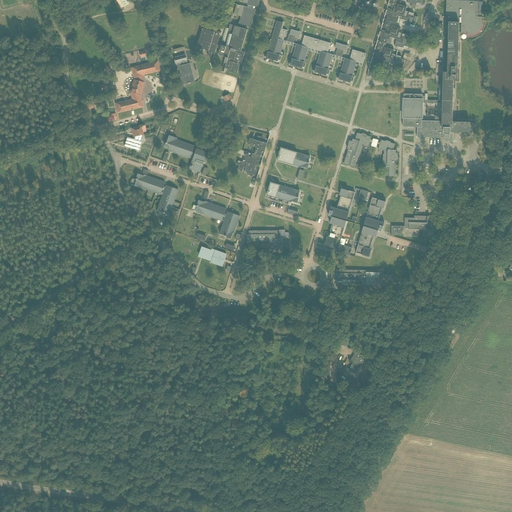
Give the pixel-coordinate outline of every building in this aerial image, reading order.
[(241,17),(239,23),(239,24),(250,27),(256,7),(258,8),(259,0),(243,0),(243,3),(250,5),(250,8),(240,5),(237,16),(241,17)] [(369,7),(370,6),(371,7),(372,8),(373,8),(374,9),(375,9),(375,8),(376,8),(377,8),(377,7),(378,7),(378,6),(378,5),(379,5),(379,4),(379,3),(378,2),(377,1),(376,0),(375,0),(350,0),(351,0),(351,1),(352,2),(352,3),(353,3),(354,4),(355,4),(356,4),(357,4),(358,4),(359,4),(360,5),(359,5),(358,6),(357,7),(357,8),(358,8),(358,9),(359,9),(360,9),(361,8),(361,7),(362,7),(363,7),(364,6),(364,5),(365,5),(366,5),(366,6),(367,7),(368,7),(369,7)] [(414,13),(405,11),(407,6),(396,3),(396,0),(408,0),(407,2),(416,5),(417,3),(421,4),(422,0),(389,0),(389,1),(389,2),(391,2),(390,7),(392,7),(391,9),(390,10),(390,11),(386,10),(385,14),(385,15),(387,15),(383,28),(385,29),(385,31),(384,31),(383,32),(380,31),(379,36),(381,37),(380,41),(378,40),(377,40),(376,45),(378,45),(377,50),(379,50),(378,52),(377,53),(377,54),(374,53),(372,58),(374,58),(372,67),(376,68),(378,64),(388,67),(390,63),(398,65),(397,67),(402,69),(405,60),(400,59),(401,56),(392,54),(394,50),(383,46),(384,42),(386,43),(388,39),(390,39),(390,37),(397,39),(395,45),(403,48),(404,46),(408,47),(411,38),(407,37),(407,35),(399,32),(400,28),(389,25),(391,21),(397,23),(398,18),(396,18),(397,16),(403,17),(402,20),(411,22),(410,24),(415,26),(418,17),(413,15),(414,13)] [(477,12),(478,1),(446,0),(446,22),(448,22),(447,72),(443,72),(442,100),(425,100),(425,96),(422,96),(422,94),(409,94),(404,94),(403,127),(417,127),(417,137),(441,138),(441,139),(452,142),(452,132),(470,133),(470,122),(465,122),(452,122),(453,80),(457,80),(459,32),(459,23),(461,23),(461,32),(467,32),(467,34),(469,34),(471,34),(473,34),(475,33),(478,32),(479,30),(481,28),(482,26),(482,24),(482,12),(477,12)] [(278,62),(283,43),(286,30),(282,29),(284,23),(284,22),(283,22),(282,22),(277,21),(271,39),(270,39),(267,48),(269,49),(266,58),(278,62)] [(221,71),(224,71),(225,68),(228,69),(227,71),(237,74),(240,65),(237,64),(238,61),(242,62),(245,52),(241,51),(247,30),(230,25),(229,29),(226,28),(222,43),(218,42),(221,33),(215,31),(214,32),(202,29),(197,47),(209,50),(207,55),(214,57),(217,48),(220,49),(218,55),(225,57),(221,71)] [(303,69),(308,50),(308,48),(320,51),(320,54),(319,53),(313,72),(326,76),(333,55),(328,53),(331,43),(304,35),(301,45),(296,44),(290,65),(303,69)] [(351,83),(356,64),(355,64),(356,62),(363,64),(364,59),(365,56),(366,53),(352,49),(349,59),(344,58),(338,79),(351,83)] [(195,82),(189,63),(187,64),(185,54),(173,58),(175,64),(179,63),(180,66),(178,66),(183,85),(195,82)] [(115,103),(118,113),(143,107),(140,95),(144,83),(143,75),(160,71),(157,61),(131,67),(134,79),(130,92),(131,99),(115,103)] [(131,128),(133,137),(134,136),(134,139),(127,137),(124,146),(138,150),(141,141),(140,141),(142,135),(143,135),(141,126),(131,128)] [(371,137),(366,135),(367,134),(362,133),(362,134),(357,133),(354,142),(349,140),(348,145),(347,149),(348,149),(344,164),(354,167),(357,158),(359,159),(362,147),(361,147),(362,145),(368,146),(369,144),(370,139),(371,137)] [(189,166),(190,167),(191,168),(191,167),(200,170),(203,163),(204,163),(207,154),(195,149),(195,150),(193,149),(194,147),(184,143),(184,144),(181,143),(181,142),(175,140),(176,139),(168,136),(166,143),(165,143),(165,144),(164,148),(172,150),(171,153),(177,155),(177,154),(180,155),(180,156),(189,159),(190,158),(192,159),(189,166)] [(256,140),(250,138),(248,143),(253,144),(252,146),(256,147),(254,154),(252,153),(251,157),(247,156),(245,160),(243,160),(243,162),(238,161),(237,165),(239,166),(238,170),(242,172),(244,167),(245,168),(244,172),(249,173),(248,176),(252,177),(253,175),(257,176),(267,143),(265,143),(266,138),(257,136),(256,140)] [(379,145),(378,149),(384,151),(384,154),(383,154),(383,167),(385,167),(384,171),(384,176),(396,177),(396,161),(397,161),(397,153),(393,152),(394,149),(395,144),(390,143),(391,142),(386,140),(386,141),(381,140),(379,145)] [(308,162),(310,158),(309,158),(310,157),(309,156),(281,148),(277,160),(299,167),(299,166),(305,167),(307,168),(307,166),(308,163),(309,163),(309,162),(308,162)] [(162,213),(163,214),(163,213),(168,215),(170,207),(172,208),(174,201),(173,201),(174,199),(175,199),(178,189),(166,185),(165,188),(163,187),(165,182),(155,179),(155,180),(152,179),(152,178),(146,176),(145,177),(138,174),(134,186),(148,190),(151,191),(160,195),(160,194),(162,195),(157,211),(162,213)] [(298,197),(299,193),(300,191),(298,191),(271,182),(267,195),(289,201),(289,200),(295,202),(296,202),(297,201),(298,198),(299,197),(298,197)] [(345,220),(346,219),(347,219),(355,192),(342,188),(341,188),(339,195),(341,196),(337,208),(331,207),(328,216),(332,217),(330,223),(332,224),(328,237),(327,236),(325,245),(330,246),(330,245),(338,248),(346,221),(345,220)] [(366,200),(368,192),(361,190),(359,197),(366,200)] [(370,249),(374,237),(376,237),(378,231),(382,232),(384,222),(378,221),(382,208),(383,208),(386,200),(381,199),(380,200),(372,197),(364,224),(365,225),(365,226),(364,226),(356,253),(364,255),(364,256),(369,258),(371,250),(370,249)] [(198,206),(196,212),(209,217),(210,216),(212,217),(212,218),(222,221),(224,221),(220,234),(231,238),(233,230),(234,231),(237,225),(236,224),(237,222),(240,216),(227,212),(226,215),(224,214),(226,209),(217,205),(216,206),(213,205),(214,204),(207,202),(207,203),(200,201),(198,205),(197,206),(198,206)] [(391,226),(391,236),(393,236),(394,236),(396,236),(397,235),(397,234),(398,233),(399,233),(400,233),(401,233),(402,232),(403,231),(404,230),(404,228),(408,228),(408,229),(432,230),(440,230),(440,228),(442,228),(442,219),(430,219),(430,216),(424,216),(414,216),(414,218),(405,218),(404,226),(391,226)] [(277,239),(277,233),(279,233),(279,229),(277,229),(277,230),(251,231),(251,234),(246,234),(246,241),(262,241),(262,244),(268,244),(268,246),(282,246),(282,239),(277,239)] [(211,260),(210,262),(222,266),(226,254),(214,250),(214,252),(205,249),(202,257),(211,260)] [(379,270),(377,270),(332,269),(332,273),(331,273),(331,280),(362,281),(362,280),(366,280),(366,285),(379,286),(379,273),(381,273),(382,273),(382,270),(379,270)] [(363,367),(367,358),(355,352),(351,361),(353,362),(349,370),(356,374),(361,366),(363,367)]
